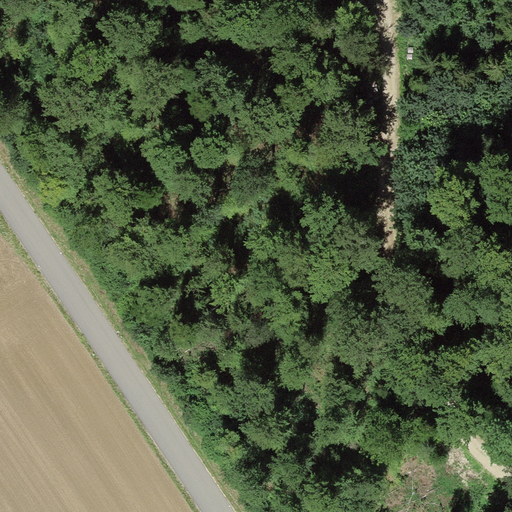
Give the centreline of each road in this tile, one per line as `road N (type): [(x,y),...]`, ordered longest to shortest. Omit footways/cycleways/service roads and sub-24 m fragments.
road 1 (track): [(511,474),(446,419),(406,350),(379,252),(389,74),(377,0)]
road 2 (tertiary): [(0,181),(219,511)]
